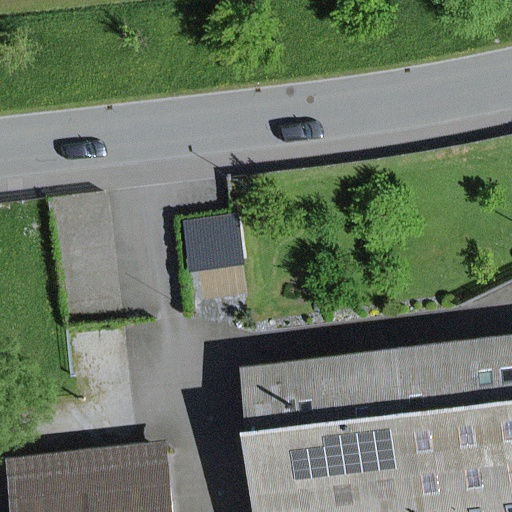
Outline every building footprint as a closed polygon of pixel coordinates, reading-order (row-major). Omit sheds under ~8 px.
[(193,209),(197,289),(251,287),(247,206),(193,209)] [(439,479),(511,472),(511,357),(430,365),(439,479)] [(439,479),(430,365),(260,380),(274,496),(439,479)] [(190,511),(186,435),(28,444),(32,511),(190,511)] [(511,511),(511,472),(439,479),(442,511),(511,511)] [(442,511),(439,479),(274,496),(276,511),(442,511)]
